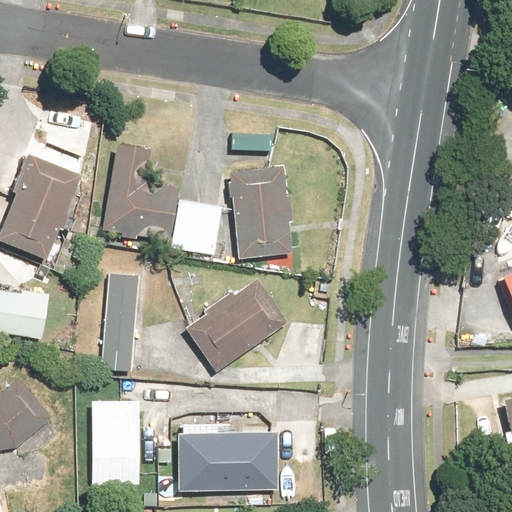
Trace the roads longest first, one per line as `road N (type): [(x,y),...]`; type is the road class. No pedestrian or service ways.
road 1 (residential): [(0,26),(420,94)]
road 2 (tertiary): [(394,511),(392,322),(420,94)]
